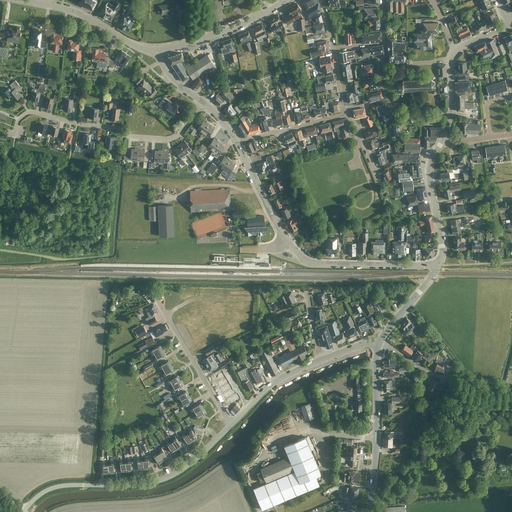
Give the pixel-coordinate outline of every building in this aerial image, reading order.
[(79,0),(79,1),(80,2),(80,3),(82,4),(83,4),(88,6),(88,7),(90,8),(91,8),(92,8),(94,5),(97,0),(95,0),(79,0)] [(319,2),(317,0),(302,0),(301,1),(306,10),(303,12),(307,18),(321,10),(318,3),(319,2)] [(393,11),(393,13),(404,13),(403,0),(386,1),(387,11),(393,11)] [(511,0),(501,0),(504,5),(507,3),(509,8),(511,7),(511,9),(511,0)] [(100,14),(111,20),(116,11),(120,4),(116,1),(113,6),(107,2),(106,5),(100,14)] [(488,1),(480,4),(482,8),(479,9),(481,12),(483,11),(483,10),(491,6),(488,1)] [(169,13),(170,18),(176,16),(172,3),(159,6),(161,15),(169,13)] [(283,18),(287,24),(301,16),(298,13),(301,11),(297,3),(287,9),(289,14),(283,18)] [(377,17),(377,8),(363,8),(363,11),(360,11),(360,16),(363,16),(363,18),(367,18),(368,27),(372,27),(372,31),(380,30),(379,17),(377,17)] [(118,25),(129,32),(138,18),(132,14),(131,14),(127,11),(124,16),(118,25)] [(485,21),(495,17),(493,13),(485,17),(486,18),(484,19),(485,21)] [(312,19),(313,24),(322,22),(320,14),(315,15),(308,19),(309,21),(312,19)] [(280,20),(277,15),(268,20),(271,26),(269,27),(272,32),(284,26),(281,20),(280,20)] [(458,19),(457,17),(454,18),(454,17),(447,20),(449,25),(456,22),(455,20),(458,19)] [(431,33),(438,33),(438,23),(423,23),(420,23),(421,33),(413,34),(413,49),(432,48),(431,33)] [(264,29),(262,24),(252,29),(255,35),(258,40),(266,36),(264,29)] [(313,31),(314,34),(324,32),(323,24),(305,28),(306,33),(313,31)] [(20,27),(15,26),(14,27),(10,26),(9,30),(7,30),(6,33),(9,33),(8,37),(7,37),(7,41),(16,42),(17,39),(17,36),(20,37),(20,32),(19,32),(20,27)] [(468,28),(467,27),(466,27),(461,29),(461,27),(457,29),(456,31),(457,32),(461,42),(472,37),(468,28)] [(43,50),(46,50),(47,41),(40,40),(41,31),(35,30),(33,39),(35,39),(34,47),(40,47),(43,47),(43,50)] [(251,39),(248,31),(238,35),(241,43),(251,39)] [(58,43),(61,43),(62,35),(56,34),(56,33),(51,33),(50,42),(53,42),(52,51),(57,52),(58,43)] [(371,42),(381,41),(380,33),(360,35),(360,43),(371,42)] [(507,46),(509,51),(511,49),(511,44),(511,43),(511,33),(511,34),(511,33),(509,34),(508,35),(503,37),(507,46)] [(220,54),(222,53),(230,51),(231,52),(235,50),(234,50),(235,49),(231,38),(220,42),(222,47),(217,49),(221,59),(222,58),(220,54)] [(6,40),(0,39),(0,40),(0,55),(7,57),(9,48),(5,47),(6,40)] [(406,42),(396,42),(396,39),(388,39),(388,55),(390,55),(390,62),(403,61),(406,61),(406,56),(403,56),(403,55),(397,55),(397,53),(401,53),(401,51),(406,51),(406,42)] [(82,51),(80,51),(78,50),(79,42),(68,40),(67,49),(71,50),(71,51),(72,52),(73,52),(72,59),(79,60),(80,57),(81,57),(82,51)] [(326,40),(317,43),(318,48),(320,47),(321,51),(318,52),(317,49),(310,51),(311,57),(327,53),(326,50),(328,49),(326,40)] [(501,44),(496,46),(493,40),(485,43),(485,41),(473,46),(476,52),(478,51),(481,59),(489,55),(490,59),(505,53),(501,44)] [(248,51),(250,56),(253,54),(248,42),(244,44),(247,51),(248,51)] [(361,49),(362,57),(383,53),(382,45),(361,49)] [(108,65),(109,58),(109,57),(104,56),(105,52),(103,52),(104,48),(93,47),(92,58),(92,59),(93,60),(96,61),(97,62),(97,67),(103,67),(103,70),(106,71),(107,64),(108,65)] [(114,61),(109,58),(108,65),(112,67),(116,62),(123,67),(125,64),(126,64),(127,62),(127,61),(130,56),(121,50),(114,61)] [(355,58),(354,51),(345,52),(339,52),(341,62),(347,62),(347,61),(350,61),(350,59),(355,58)] [(184,61),(181,53),(168,57),(171,64),(182,81),(190,76),(192,79),(214,65),(208,55),(205,55),(190,65),(186,60),(184,61)] [(331,71),(330,71),(329,66),(331,65),(331,66),(331,65),(330,57),(329,57),(319,59),(320,68),(321,68),(321,67),(322,67),(323,72),(322,72),(331,71)] [(467,68),(466,68),(466,61),(458,62),(458,70),(454,70),(455,75),(461,75),(463,75),(463,76),(457,76),(457,81),(465,80),(465,76),(465,74),(467,74),(467,68)] [(344,82),(353,80),(350,64),(341,66),(344,82)] [(364,71),(364,74),(373,73),(373,69),(373,67),(373,65),(372,65),(372,64),(363,66),(361,64),(359,65),(360,71),(364,71)] [(446,77),(445,64),(437,64),(438,77),(446,77)] [(285,69),(286,75),(287,80),(291,80),(294,78),(293,73),(293,74),(292,68),(285,69)] [(318,83),(316,83),(315,84),(316,92),(318,91),(318,92),(326,90),(324,84),(324,82),(323,82),(324,79),(325,79),(326,84),(334,82),(333,73),(317,77),(318,83)] [(152,97),(155,92),(157,90),(153,86),(152,87),(143,79),(143,80),(142,79),(139,76),(135,81),(139,85),(137,87),(146,94),(147,93),(152,97)] [(204,81),(198,76),(195,80),(195,81),(191,86),(196,89),(201,83),(202,83),(204,81)] [(368,81),(367,79),(361,81),(363,88),(369,86),(371,91),(379,88),(376,78),(368,81)] [(10,98),(13,102),(21,96),(19,94),(18,92),(16,90),(20,86),(15,80),(10,85),(11,87),(9,88),(4,92),(2,94),(6,99),(10,96),(11,98),(10,98)] [(432,81),(431,80),(402,81),(402,83),(401,83),(398,83),(397,82),(396,83),(397,84),(397,86),(397,88),(396,89),(397,89),(398,88),(401,88),(402,89),(403,91),(427,90),(432,89),(435,86),(434,82),(432,81)] [(504,80),(498,82),(501,92),(507,90),(508,90),(505,80),(504,80)] [(463,90),(468,90),(470,90),(470,82),(455,83),(455,91),(463,91),(463,90)] [(498,82),(492,84),(495,94),(501,92),(498,82)] [(440,94),(447,94),(447,84),(439,84),(440,94)] [(486,86),(489,96),(495,94),(492,84),(486,86)] [(39,85),(38,89),(34,88),(32,89),(31,91),(33,91),(31,100),(38,102),(40,93),(43,94),(45,86),(39,85)] [(360,87),(352,88),(353,93),(346,94),(347,103),(356,101),(354,92),(360,91),(360,87)] [(220,95),(218,93),(212,99),(219,106),(226,99),(229,102),(233,97),(225,89),(220,95)] [(59,90),(55,90),(53,99),(46,97),(44,107),(51,109),(53,102),(56,103),(59,90)] [(381,92),(367,95),(369,102),(382,98),(383,98),(381,92)] [(465,109),(468,109),(473,108),(473,102),(464,103),(464,99),(467,98),(467,92),(456,92),(456,111),(465,110),(465,109)] [(441,106),(441,111),(446,111),(447,110),(447,106),(448,106),(448,100),(448,95),(440,95),(440,101),(441,101),(441,106)] [(72,111),(73,99),(65,98),(63,110),(72,111)] [(328,103),(331,103),(332,113),(340,111),(338,101),(333,102),(332,98),(327,99),(328,103)] [(178,110),(181,107),(174,102),(173,104),(168,100),(166,103),(163,100),(162,99),(162,100),(159,105),(158,105),(163,108),(164,106),(175,114),(178,111),(179,110),(178,110)] [(284,99),(285,99),(284,99),(280,100),(279,100),(283,121),(284,121),(285,125),(291,124),(289,114),(285,115),(284,111),(287,110),(284,99)] [(112,108),(110,120),(115,121),(115,119),(119,120),(120,108),(116,108),(116,104),(112,104),(113,102),(106,101),(106,107),(112,108)] [(319,108),(321,116),(327,115),(325,108),(328,108),(327,102),(324,103),(324,105),(321,105),(322,107),(319,108)] [(387,111),(385,103),(376,106),(379,114),(381,114),(385,121),(395,117),(390,110),(387,111)] [(98,112),(101,113),(102,105),(99,105),(98,109),(91,108),(90,118),(97,119),(98,112)] [(233,109),(230,105),(224,110),(230,117),(236,113),(237,114),(240,112),(236,106),(233,109)] [(305,107),(304,105),(299,106),(303,121),(310,119),(309,110),(308,111),(307,107),(305,107)] [(315,118),(321,116),(319,108),(316,108),(316,107),(313,107),(312,106),(309,106),(310,112),(314,111),(315,118)] [(265,109),(265,107),(260,109),(261,111),(262,111),(263,115),(267,114),(268,117),(271,116),(269,108),(265,109)] [(365,115),(364,108),(353,110),(353,111),(354,118),(355,118),(363,117),(367,127),(374,124),(370,116),(369,115),(365,115)] [(272,120),(274,127),(283,125),(279,109),(275,110),(275,112),(275,113),(276,119),(272,120)] [(302,122),(300,112),(293,113),(295,123),(302,122)] [(246,120),(243,116),(238,119),(240,122),(235,125),(243,137),(247,135),(247,134),(260,131),(258,123),(256,123),(256,121),(252,122),(253,124),(251,125),(248,119),(246,120)] [(265,117),(261,118),(261,117),(259,117),(262,131),(268,129),(265,117)] [(345,124),(344,119),(332,122),(334,131),(336,131),(338,139),(351,136),(350,132),(348,133),(346,124),(345,124)] [(200,136),(209,123),(206,121),(206,122),(203,120),(197,129),(201,132),(199,135),(200,136)] [(48,134),(49,130),(46,129),(47,124),(41,123),(38,131),(42,132),(42,135),(47,137),(48,134)] [(212,125),(209,123),(200,136),(202,137),(204,134),(208,137),(214,128),(211,126),(212,125)] [(324,133),(326,140),(333,138),(330,123),(319,125),(321,134),(324,133)] [(375,128),(374,125),(370,127),(371,129),(363,133),(366,139),(377,135),(374,128),(375,128)] [(59,139),(61,132),(58,131),(59,127),(52,126),(51,130),(49,130),(48,134),(56,136),(56,138),(59,139)] [(191,133),(193,135),(197,130),(191,126),(189,130),(192,132),(191,133)] [(317,134),(315,126),(304,129),(306,137),(311,136),(311,137),(313,136),(315,144),(319,143),(318,139),(319,138),(318,135),(317,136),(317,134)] [(440,132),(440,127),(424,127),(424,137),(424,148),(429,148),(429,146),(430,146),(434,143),(434,141),(436,141),(436,136),(438,136),(438,132),(440,132)] [(64,132),(61,132),(59,139),(64,140),(64,141),(70,143),(72,134),(70,134),(71,130),(65,129),(64,132)] [(303,137),(301,130),(295,132),(297,141),(302,139),(302,140),(301,141),(302,146),(306,145),(304,137),(303,137)] [(297,144),(291,132),(284,136),(284,137),(282,138),(285,143),(286,142),(289,148),(297,144)] [(91,134),(84,133),(83,142),(82,142),(81,146),(82,147),(86,147),(87,143),(90,144),(91,134)] [(419,144),(419,138),(408,138),(408,135),(401,135),(401,144),(419,144)] [(105,142),(105,141),(104,147),(113,148),(114,144),(115,137),(106,136),(105,142)] [(367,142),(371,150),(376,148),(377,148),(376,145),(378,145),(376,138),(372,140),(367,142)] [(213,151),(220,142),(217,140),(217,141),(214,139),(207,147),(213,151)] [(259,149),(256,140),(246,144),(249,152),(259,149)] [(181,143),(179,145),(186,154),(191,150),(185,142),(182,144),(181,143)] [(220,142),(213,151),(210,155),(213,157),(214,156),(216,157),(224,146),(222,144),(222,143),(220,142)] [(207,148),(202,144),(198,149),(204,153),(207,148)] [(504,145),(498,146),(499,156),(506,155),(504,144),(504,145)] [(186,154),(179,145),(176,147),(177,148),(174,150),(181,158),(186,154)] [(388,145),(384,147),(379,148),(379,149),(378,149),(380,152),(381,152),(382,153),(376,155),(380,165),(388,162),(384,151),(389,149),(388,145)] [(498,146),(491,147),(493,157),(499,156),(498,146)] [(485,147),(486,158),(487,158),(486,157),(493,157),(491,147),(485,148),(485,147)] [(482,154),(479,155),(478,150),(471,151),(471,156),(476,155),(477,163),(483,162),(482,154)] [(419,153),(392,154),(392,163),(412,162),(412,165),(409,165),(409,170),(399,171),(400,173),(398,173),(400,192),(413,190),(411,177),(422,176),(420,164),(419,161),(419,153)] [(272,169),(276,167),(271,155),(265,158),(267,161),(256,165),(258,169),(260,174),(272,169)] [(456,165),(465,164),(464,155),(456,157),(456,158),(455,158),(454,157),(452,159),(454,161),(453,163),(455,165),(456,165)] [(218,165),(223,169),(230,160),(227,158),(227,159),(224,157),(218,165)] [(230,160),(223,169),(222,172),(227,175),(225,177),(228,179),(233,172),(231,170),(235,164),(232,162),(233,162),(230,160)] [(209,172),(212,174),(218,166),(212,162),(206,171),(208,173),(209,172)] [(381,171),(385,180),(391,178),(387,169),(391,167),(389,163),(383,166),(385,170),(381,171)] [(452,169),(452,168),(447,169),(447,172),(440,174),(441,180),(450,179),(449,172),(455,172),(454,169),(452,169)] [(237,174),(233,172),(228,179),(231,181),(237,174)] [(284,191),(280,181),(275,184),(276,187),(275,188),(272,183),(265,186),(270,195),(277,191),(276,190),(277,189),(279,193),(284,191)] [(459,189),(458,184),(449,186),(450,188),(443,189),(444,198),(452,197),(451,191),(459,189)] [(418,198),(418,201),(427,199),(425,187),(416,189),(417,194),(406,197),(408,206),(418,204),(417,198),(418,198)] [(190,191),(191,212),(230,210),(229,188),(226,188),(226,189),(190,191)] [(476,196),(474,188),(462,191),(464,198),(476,196)] [(283,201),(281,197),(278,198),(273,200),(277,209),(288,203),(286,199),(283,201)] [(430,211),(428,203),(412,207),(413,209),(418,208),(419,213),(430,211)] [(456,207),(456,203),(447,205),(447,209),(447,212),(448,212),(448,213),(455,212),(455,211),(457,211),(457,212),(464,211),(463,206),(456,207)] [(158,220),(159,236),(175,235),(173,205),(148,206),(149,221),(158,220)] [(294,211),(289,213),(287,208),(281,210),(284,218),(290,216),(291,218),(296,216),(294,211)] [(263,216),(250,217),(249,210),(233,211),(233,217),(247,216),(247,227),(244,227),(245,234),(258,233),(258,235),(262,235),(262,233),(266,233),(266,226),(264,226),(263,216)] [(286,223),(291,232),(298,228),(296,224),(302,221),(300,216),(286,223)] [(434,231),(431,216),(425,217),(425,220),(419,221),(420,226),(426,225),(428,233),(434,231)] [(451,228),(459,226),(458,219),(450,221),(451,228)] [(461,233),(459,226),(451,228),(452,234),(461,233)] [(417,235),(414,235),(413,230),(410,230),(410,235),(406,235),(406,243),(417,243),(417,235)] [(368,233),(362,232),(362,242),(357,242),(357,249),(358,249),(358,253),(365,253),(365,246),(367,246),(368,233)] [(432,242),(431,234),(424,235),(424,236),(420,237),(420,240),(424,240),(425,243),(432,242)] [(336,239),(328,239),(327,248),(326,248),(326,255),(338,255),(338,248),(336,248),(336,239)] [(382,240),(375,240),(375,241),(371,241),(371,254),(378,254),(378,252),(384,252),(384,242),(382,242),(382,240)] [(405,242),(400,242),(400,249),(398,249),(398,254),(405,254),(405,252),(408,252),(408,247),(405,247),(405,242)] [(433,255),(432,247),(425,248),(426,249),(422,250),(421,250),(422,255),(425,255),(425,257),(429,256),(429,257),(433,256),(433,255)] [(419,253),(417,253),(417,249),(411,249),(411,259),(419,260),(421,258),(421,253),(419,253)] [(150,299),(151,301),(157,298),(153,290),(144,295),(147,300),(150,299)] [(280,297),(285,307),(295,302),(291,292),(280,297)] [(317,294),(320,305),(328,303),(326,298),(327,297),(326,292),(317,294)] [(383,306),(380,298),(372,302),(374,306),(377,312),(379,311),(381,317),(386,314),(385,313),(387,312),(385,309),(386,308),(384,305),(383,306)] [(361,305),(371,326),(377,323),(372,314),(374,312),(369,301),(361,305)] [(147,321),(149,325),(157,321),(155,317),(154,317),(153,314),(157,312),(153,304),(145,309),(147,312),(149,316),(146,319),(147,321)] [(288,315),(290,320),(295,318),(294,317),(300,314),(297,309),(291,312),(291,310),(287,312),(286,312),(281,315),(282,318),(288,315)] [(323,314),(322,314),(321,309),(316,310),(317,316),(316,316),(317,321),(320,320),(320,323),(324,322),(323,314)] [(349,316),(348,316),(346,313),(342,315),(342,319),(347,329),(344,331),(347,338),(357,333),(354,326),(354,324),(349,316)] [(297,319),(288,323),(289,324),(282,327),(284,331),(290,328),(292,330),(301,326),(297,319)] [(403,332),(406,335),(415,326),(407,319),(400,326),(404,330),(403,332)] [(356,325),(360,332),(370,327),(366,320),(356,325)] [(416,324),(423,331),(427,326),(420,320),(416,324)] [(337,343),(339,342),(345,340),(342,332),(340,333),(336,321),(327,324),(331,337),(333,336),(337,343)] [(163,333),(163,332),(167,329),(165,325),(159,328),(159,327),(152,331),(156,337),(163,333)] [(138,337),(147,332),(143,326),(135,331),(138,337)] [(318,328),(323,342),(324,342),(326,348),(332,346),(330,340),(331,340),(326,326),(318,328)] [(145,341),(148,346),(155,342),(152,337),(145,341)] [(289,348),(290,352),(294,360),(297,359),(298,360),(305,356),(304,355),(307,353),(303,345),(295,349),(290,338),(285,341),(289,348)] [(140,350),(148,346),(145,341),(138,345),(140,350)] [(422,348),(414,342),(409,348),(405,345),(401,350),(409,356),(412,352),(414,354),(412,357),(417,361),(422,354),(419,352),(422,348)] [(213,345),(204,350),(207,354),(213,351),(212,350),(215,348),(213,345)] [(153,352),(155,355),(162,350),(159,346),(148,352),(150,354),(153,352)] [(279,372),(271,356),(266,347),(259,351),(272,376),(279,372)] [(162,350),(155,355),(156,357),(153,359),(154,361),(165,355),(162,350)] [(217,359),(222,356),(220,352),(215,355),(214,353),(203,360),(206,365),(214,360),(217,359)] [(290,352),(278,358),(283,366),(294,360),(290,352)] [(422,357),(430,363),(433,358),(426,352),(422,357)] [(435,361),(442,364),(445,358),(437,355),(435,361)] [(399,367),(399,357),(389,357),(389,361),(383,361),(383,366),(384,366),(384,367),(399,367)] [(218,366),(214,360),(206,365),(209,371),(218,366)] [(164,370),(171,366),(168,361),(157,367),(158,369),(162,367),(164,370)] [(434,371),(442,374),(444,369),(443,368),(444,366),(437,364),(434,371)] [(174,370),(171,366),(164,370),(165,372),(161,374),(163,377),(174,370)] [(263,373),(262,371),(260,367),(256,369),(255,370),(255,369),(251,371),(252,372),(250,373),(256,384),(263,381),(263,380),(260,375),(263,373)] [(250,379),(245,368),(237,372),(243,383),(243,382),(248,391),(252,388),(248,380),(250,379)] [(225,377),(221,372),(212,377),(216,382),(225,377)] [(171,382),(172,385),(180,381),(177,376),(166,382),(167,384),(171,382)] [(228,383),(225,377),(216,382),(219,388),(228,383)] [(151,388),(152,390),(164,383),(163,380),(156,384),(156,385),(151,388)] [(389,392),(392,392),(392,380),(389,380),(389,381),(383,381),(383,392),(389,392)] [(428,390),(439,394),(441,389),(435,387),(437,382),(431,380),(428,390)] [(180,381),(172,385),(174,388),(170,389),(172,392),(182,386),(180,381)] [(231,389),(228,383),(219,388),(222,394),(231,389)] [(234,394),(231,389),(222,394),(226,399),(228,398),(234,394)] [(363,400),(363,390),(356,390),(357,399),(353,399),(353,404),(354,403),(354,411),(361,411),(361,400),(363,400)] [(186,391),(175,397),(176,399),(180,397),(181,400),(188,396),(186,391)] [(234,394),(228,398),(231,404),(238,400),(237,400),(239,399),(236,393),(237,393),(236,393),(234,394)] [(188,396),(181,400),(183,403),(179,405),(180,407),(191,401),(188,396)] [(156,405),(160,411),(166,407),(162,401),(156,405)] [(315,417),(312,409),(316,408),(314,402),(301,407),(306,420),(315,417)] [(194,410),(195,412),(203,408),(200,403),(189,410),(190,412),(194,410)] [(203,408),(195,412),(197,415),(193,417),(195,419),(205,413),(203,408)] [(203,428),(195,425),(193,429),(195,431),(201,434),(203,428)] [(188,434),(192,441),(197,438),(196,436),(195,434),(194,434),(190,428),(188,429),(190,432),(188,434)] [(398,432),(393,432),(384,431),(384,437),(383,437),(383,447),(393,447),(393,438),(398,438),(399,437),(399,432),(398,432)] [(188,444),(192,441),(188,434),(185,436),(183,432),(181,434),(185,440),(184,441),(186,443),(187,442),(188,444)] [(172,442),(177,449),(181,446),(180,444),(181,444),(180,442),(179,442),(174,436),(172,437),(174,440),(172,442)] [(284,445),(289,456),(260,468),(261,471),(255,474),(259,482),(265,480),(266,482),(294,470),(294,471),(266,482),(253,488),(262,509),(319,485),(315,476),(320,474),(304,437),(284,445)] [(172,452),(177,449),(172,442),(169,444),(167,440),(165,442),(170,448),(169,449),(170,451),(171,450),(172,452)] [(158,454),(163,461),(168,457),(167,456),(168,455),(166,453),(165,454),(161,447),(159,449),(161,452),(158,454)] [(350,452),(350,451),(346,451),(346,453),(350,454),(350,457),(350,458),(356,459),(356,453),(350,452)] [(159,464),(163,461),(158,454),(156,455),(154,452),(151,453),(156,460),(156,461),(157,463),(158,462),(159,464)] [(355,465),(356,459),(350,458),(350,457),(341,456),(340,462),(345,462),(345,461),(349,461),(349,465),(355,465)] [(352,497),(357,498),(359,487),(354,486),(350,485),(350,487),(345,486),(343,495),(348,496),(348,498),(352,498),(352,497)]
